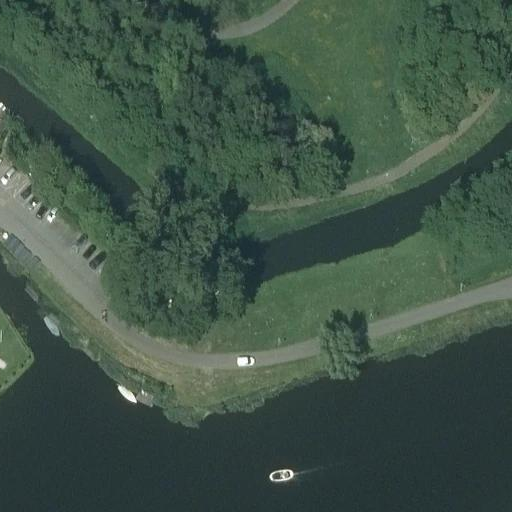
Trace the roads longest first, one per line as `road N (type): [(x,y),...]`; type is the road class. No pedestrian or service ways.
road 1 (residential): [(290,353),(220,364),(159,353),(129,337),(0,218)]
road 2 (residential): [(290,353),(511,285)]
